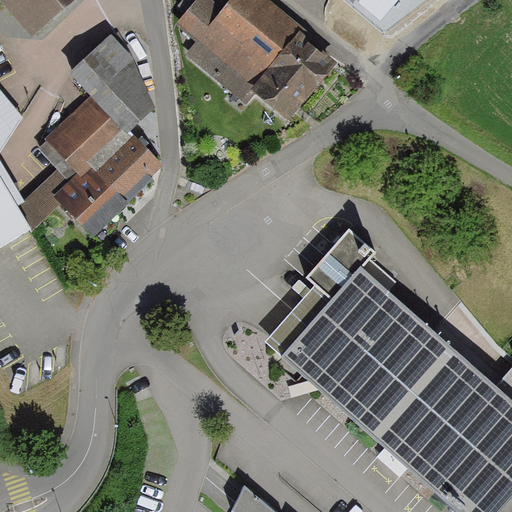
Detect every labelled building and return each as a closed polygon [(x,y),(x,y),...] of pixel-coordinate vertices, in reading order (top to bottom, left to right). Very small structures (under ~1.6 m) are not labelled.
[(0,0),(33,37),(75,0),(0,0)] [(306,34),(264,0),(236,0),(227,12),(211,0),(184,0),(178,8),(187,15),(175,30),(193,45),(182,59),(246,112),(255,101),(288,129),(339,68),(303,38),(306,34)] [(131,56),(112,39),(69,79),(90,100),(128,141),(133,136),(156,112),(131,56)] [(0,158),(23,119),(0,89),(0,158)] [(39,150),(58,170),(65,163),(81,180),(93,171),(129,208),(163,168),(133,136),(128,141),(90,100),(39,150)] [(65,163),(58,170),(18,210),(32,233),(60,206),(94,243),(129,208),(93,171),(81,180),(65,163)] [(0,252),(32,233),(18,210),(0,179),(0,252)] [(332,305),(282,362),(454,511),(511,511),(511,372),(497,390),(388,295),(398,284),(373,263),(377,258),(349,234),(306,283),(314,290),(332,305)] [(332,305),(314,290),(264,347),(282,362),(332,305)] [(270,511),(244,490),(234,511),(270,511)]
